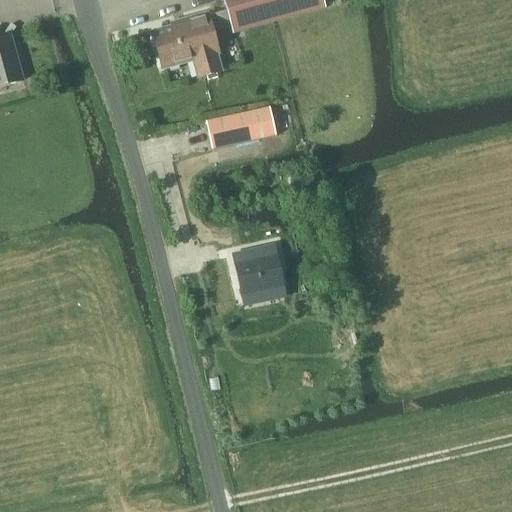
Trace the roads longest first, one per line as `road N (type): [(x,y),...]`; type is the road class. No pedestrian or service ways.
road 1 (unclassified): [(82,0),(132,147),(217,509)]
road 2 (track): [(209,511),(511,441)]
